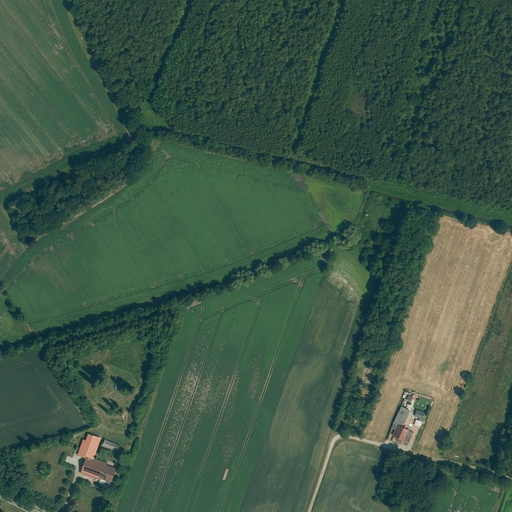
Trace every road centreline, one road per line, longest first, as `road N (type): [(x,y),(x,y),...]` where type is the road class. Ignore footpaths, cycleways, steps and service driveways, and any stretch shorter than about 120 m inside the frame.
road 1 (residential): [(309,511),(339,435),(411,452)]
road 2 (track): [(82,0),(148,117)]
